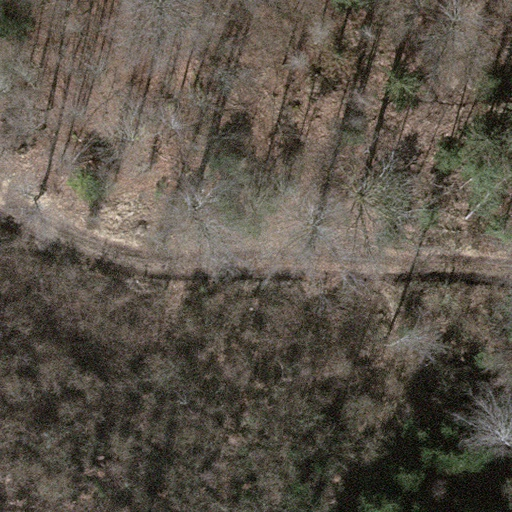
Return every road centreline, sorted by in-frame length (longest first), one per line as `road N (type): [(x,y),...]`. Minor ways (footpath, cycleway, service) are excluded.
road 1 (track): [(511,6),(236,270),(147,264),(0,194)]
road 2 (track): [(236,270),(511,282)]
